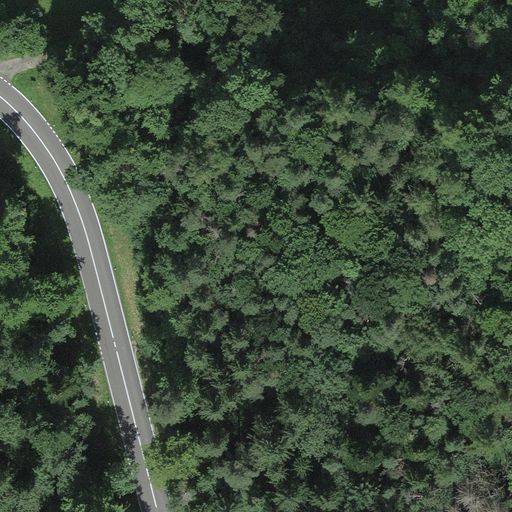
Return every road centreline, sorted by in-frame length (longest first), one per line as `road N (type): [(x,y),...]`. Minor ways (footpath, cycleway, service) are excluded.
road 1 (tertiary): [(0,94),(62,175),(161,511)]
road 2 (track): [(0,60),(44,24),(122,0)]
